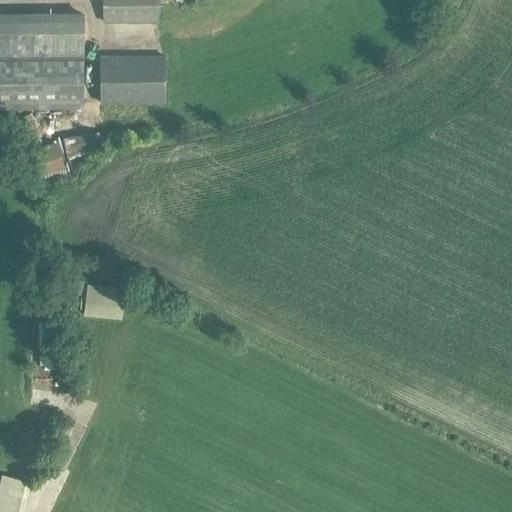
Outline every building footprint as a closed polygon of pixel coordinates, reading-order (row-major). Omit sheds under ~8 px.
[(103,0),(104,23),(159,23),(159,0),(103,0)] [(83,12),(6,8),(5,28),(0,27),(0,51),(46,54),(46,49),(81,51),(83,12)] [(165,56),(126,57),(101,57),(101,105),(166,105),(165,56)] [(0,105),(81,105),(81,58),(0,58),(0,105)] [(87,158),(86,134),(65,135),(66,159),(87,158)] [(29,179),(58,176),(54,142),(25,145),(29,179)] [(87,283),(86,295),(84,316),(122,320),(125,287),(88,283),(87,283)] [(0,511),(23,511),(31,481),(3,475),(0,486),(0,511)]
